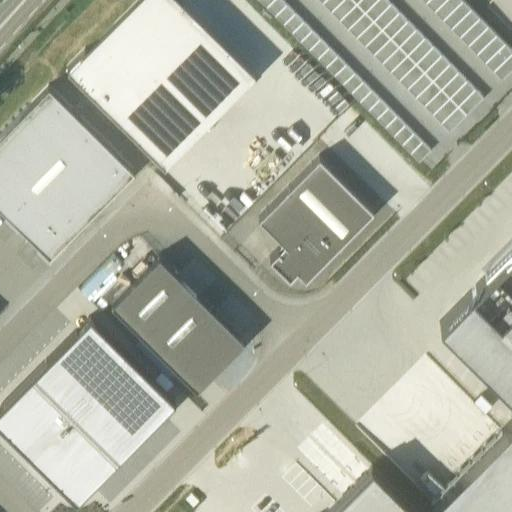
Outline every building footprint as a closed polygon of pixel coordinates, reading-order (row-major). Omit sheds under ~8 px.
[(182,0),(130,0),(64,67),(165,164),(254,72),(182,0)] [(260,0),(414,156),(419,161),(430,149),(282,0),(260,0)] [(319,0),(449,131),(483,98),(386,0),(319,0)] [(423,0),(502,79),(511,68),(511,49),(462,0),(423,0)] [(48,85),(0,133),(0,205),(49,255),(134,169),(48,85)] [(297,269),(306,277),(373,209),(319,155),(259,216),(287,244),(281,251),(278,248),(270,256),(290,276),(297,269)] [(240,341),(240,333),(159,254),(111,303),(197,386),(240,341)] [(511,511),(511,256),(453,317),(511,375),(511,427),(445,495),(462,511),(511,511)] [(3,428),(5,430),(48,472),(51,474),(53,476),(56,478),(59,480),(63,481),(66,482),(69,483),(73,483),(76,484),(80,483),(83,483),(87,482),(90,481),(93,480),(96,478),(99,476),(102,474),(105,472),(176,400),(90,315),(5,401),(3,403),(2,405),(1,408),(0,409),(0,421),(1,423),(2,425),(3,428)] [(419,511),(374,467),(329,511),(419,511)]
